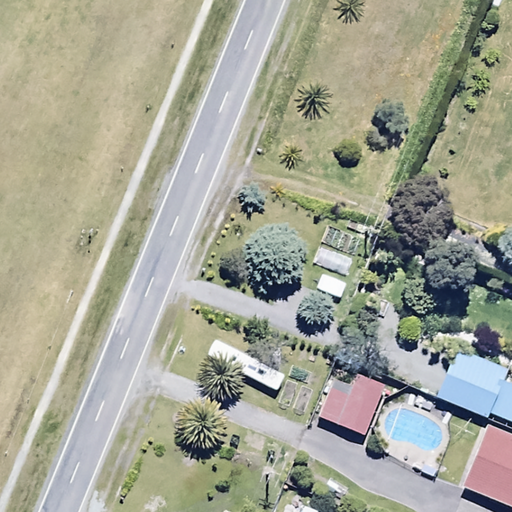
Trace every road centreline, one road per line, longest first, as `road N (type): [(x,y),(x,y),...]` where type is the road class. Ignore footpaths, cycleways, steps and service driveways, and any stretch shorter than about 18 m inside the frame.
road 1 (tertiary): [(268,0),(57,511)]
road 2 (unknown): [(123,351),(451,511)]
